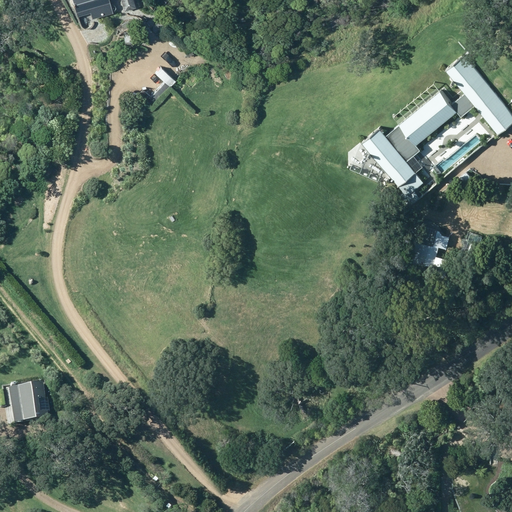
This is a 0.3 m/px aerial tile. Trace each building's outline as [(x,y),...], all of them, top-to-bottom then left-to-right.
[(69,0),(74,15),(87,12),(89,18),(109,12),(105,0),(69,0)] [(134,6),(132,0),(120,0),(123,10),(134,6)] [(133,43),(133,31),(121,31),(121,43),(133,43)] [(187,43),(180,46),(184,57),(191,54),(187,43)] [(419,146),(414,140),(455,107),(460,113),(473,101),(497,130),(511,118),(511,111),(461,50),(443,65),(463,89),(450,100),(439,86),(384,131),(378,122),(360,137),(396,182),(414,167),(406,157),(419,146)] [(152,93),(143,86),(137,93),(151,108),(171,84),(164,78),(152,93)] [(426,261),(430,245),(439,246),(442,231),(434,229),(435,225),(414,221),(410,240),(414,241),(411,258),(426,261)] [(485,236),(470,230),(463,247),(479,252),(485,236)] [(42,386),(11,390),(15,425),(46,421),(42,386)]
